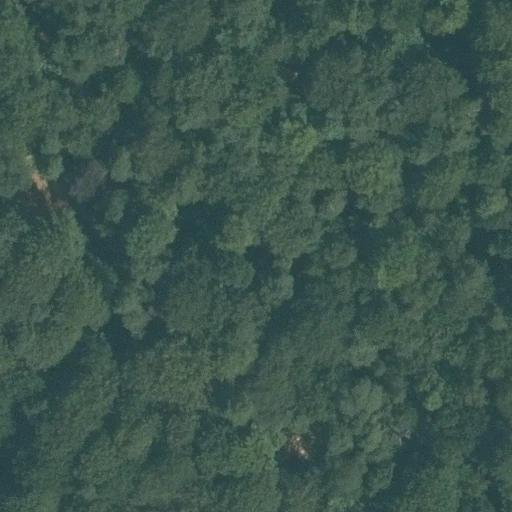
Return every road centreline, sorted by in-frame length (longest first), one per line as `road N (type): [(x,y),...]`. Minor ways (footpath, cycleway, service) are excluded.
road 1 (track): [(0,130),(230,370)]
road 2 (track): [(230,370),(357,511)]
